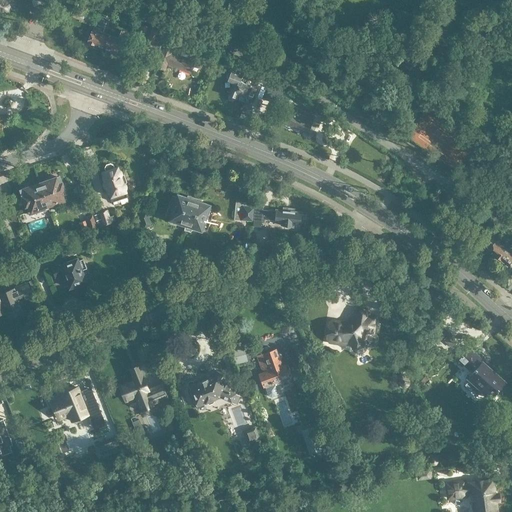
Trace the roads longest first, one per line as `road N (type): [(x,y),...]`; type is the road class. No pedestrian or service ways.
road 1 (unknown): [(115,0),(312,86),(511,216)]
road 2 (residential): [(0,376),(385,218)]
road 3 (primary): [(385,218),(311,174),(91,87)]
road 4 (primary): [(511,322),(385,218)]
road 5 (unclassified): [(91,87),(64,143),(0,163)]
